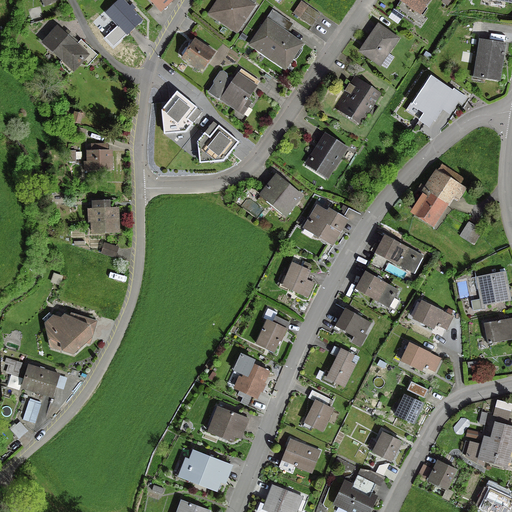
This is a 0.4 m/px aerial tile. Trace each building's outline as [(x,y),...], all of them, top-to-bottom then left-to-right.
[(120,0),(118,0),(105,13),(125,35),(140,20),(120,0)] [(250,6),(254,1),(252,0),(218,0),(212,10),(224,19),(224,23),(235,30),(251,6),(250,6)] [(399,0),(400,0),(399,1),(414,11),(419,3),(424,7),(428,0),(399,0)] [(307,6),(298,18),(310,26),(319,14),(307,6)] [(265,21),(266,22),(251,44),(265,54),(269,49),(287,61),(299,44),(276,29),(278,26),(281,28),(286,22),(271,12),(265,21)] [(366,41),(364,45),(359,51),(378,64),(396,39),(377,26),(366,41)] [(56,29),(43,43),(62,60),(68,54),(71,57),(89,63),(96,55),(79,40),(74,46),(66,38),(67,38),(64,35),(63,36),(56,29)] [(504,44),(486,41),(479,40),(475,61),(479,62),(476,78),(498,81),(501,60),(498,59),(499,54),(502,55),(504,44)] [(183,57),(182,58),(200,70),(212,53),(194,41),(188,49),(186,48),(184,48),(181,53),(181,55),(183,57)] [(251,86),(255,79),(240,69),(232,81),(230,79),(225,80),(224,75),(221,73),(219,73),(213,82),(216,97),(220,97),(221,97),(219,99),(238,112),(254,88),(251,86)] [(453,90),(431,74),(405,109),(428,125),(453,90)] [(356,79),(351,86),(339,104),(348,110),(345,116),(350,119),(353,113),(361,119),(378,92),(356,78),(356,79)] [(224,161),(239,142),(177,91),(169,100),(160,101),(164,133),(200,162),(224,161)] [(72,121),(78,123),(80,114),(74,113),(72,121)] [(82,137),(84,130),(72,126),(70,133),(82,137)] [(318,149),(316,148),(304,166),(324,179),(343,150),(323,137),(318,145),(320,146),(318,149)] [(84,162),(84,170),(109,170),(109,151),(105,151),(104,146),(90,146),(90,151),(87,151),(88,162),(84,162)] [(422,194),(426,196),(415,213),(431,224),(461,178),(440,166),(425,188),(420,185),(417,190),(422,193),(422,194)] [(286,212),(299,195),(276,176),(260,195),(270,204),(273,201),(286,212)] [(91,222),(91,233),(117,232),(116,209),(109,209),(109,201),(93,202),(94,222),(91,222)] [(327,214),(316,207),(302,231),(311,236),(313,233),(326,241),(330,235),(335,237),(339,230),(336,228),(342,218),(329,210),(327,214)] [(481,232),(474,227),(467,222),(458,236),(472,245),(481,232)] [(386,237),(376,254),(407,271),(417,253),(386,237)] [(108,246),(103,244),(100,253),(114,257),(117,248),(108,246)] [(283,269),(276,284),(306,297),(312,283),(304,280),(311,265),(301,261),(299,266),(291,263),(288,271),(283,269)] [(509,300),(507,288),(504,272),(478,277),(482,299),(470,301),(472,311),(484,309),(484,305),(509,300)] [(366,273),(362,281),(356,291),(387,308),(396,290),(366,273)] [(58,284),(61,277),(53,275),(51,282),(58,284)] [(434,325),(445,330),(451,316),(423,302),(414,320),(432,329),(434,325)] [(362,334),(369,322),(346,310),(337,328),(354,337),(358,331),(362,334)] [(72,353),(84,342),(89,337),(94,322),(71,315),(69,318),(63,316),(60,319),(52,317),(45,324),(47,334),(52,336),(53,340),(59,342),(61,350),(72,353)] [(256,343),(255,343),(255,344),(265,348),(266,345),(273,349),(278,340),(279,341),(284,329),(285,330),(288,323),(274,316),(271,323),(266,320),(265,321),(266,321),(256,343)] [(511,317),(482,323),(486,344),(511,339),(511,317)] [(422,366),(433,372),(439,358),(428,353),(429,353),(411,344),(402,362),(420,371),(422,366)] [(334,382),(343,386),(353,365),(344,360),(347,353),(334,347),(331,354),(336,357),(328,373),(324,372),(320,381),(332,386),(334,382)] [(5,372),(16,376),(20,364),(9,360),(5,372)] [(248,363),(236,389),(254,398),(258,390),(260,391),(262,388),(259,387),(267,371),(248,363)] [(45,391),(52,393),(58,375),(27,366),(20,387),(32,390),(33,388),(45,391)] [(422,398),(426,390),(410,382),(407,390),(422,398)] [(312,426),(321,431),(331,409),(327,407),(330,400),(312,391),(308,398),(314,401),(302,426),(310,430),(312,426)] [(396,416),(412,423),(421,403),(404,395),(399,404),(401,405),(396,416)] [(236,426),(241,428),(245,418),(220,408),(211,433),(230,441),(236,426)] [(507,419),(509,412),(494,408),(492,415),(507,419)] [(486,413),(481,412),(478,423),(483,425),(486,413)] [(504,466),(510,444),(511,436),(511,427),(495,423),(491,439),(488,438),(484,452),(479,450),(481,445),(464,441),(461,453),(480,465),(482,460),(504,466)] [(374,453),(389,461),(399,441),(382,433),(377,441),(379,443),(374,453)] [(310,472),(318,452),(290,441),(279,467),(286,470),(286,471),(289,472),(292,465),(310,472)] [(215,491),(219,481),(226,464),(194,452),(184,478),(215,491)] [(429,481),(445,489),(455,470),(437,461),(432,472),(434,472),(429,481)] [(353,482),(348,480),(337,504),(349,510),(347,511),(369,511),(377,496),(370,493),(374,484),(356,475),(353,482)] [(284,493),(285,491),(271,485),(264,505),(272,508),(270,511),(294,511),(301,497),(290,493),(289,495),(284,493)] [(485,500),(481,508),(490,511),(504,511),(510,500),(489,491),(487,490),(483,499),(485,500)] [(207,511),(208,511),(181,501),(176,511),(207,511)]
